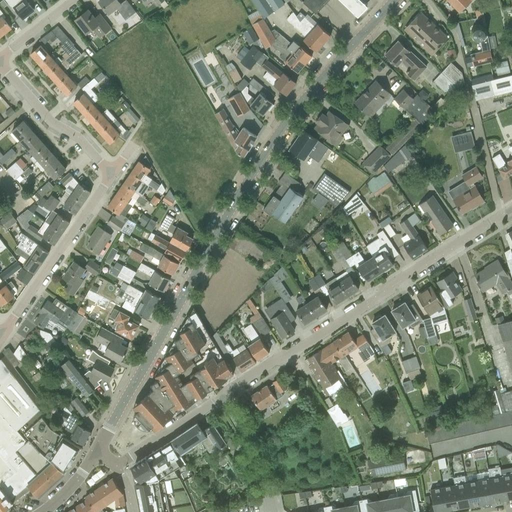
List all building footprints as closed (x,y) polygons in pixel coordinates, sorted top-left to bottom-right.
[(6,0),(17,14),(19,13),(23,19),(34,10),(29,4),(34,0),(6,0)] [(100,0),(99,1),(105,9),(109,14),(116,8),(125,20),(132,15),(139,24),(142,21),(135,12),(136,12),(127,2),(122,6),(117,0),(100,0)] [(273,11),(265,0),(252,0),(264,18),(273,11)] [(265,0),(273,11),(283,5),(280,0),(265,0)] [(300,0),(315,14),(328,0),(300,0)] [(362,0),(340,0),(348,7),(359,18),(370,7),(362,0)] [(446,0),(459,12),(471,0),(446,0)] [(0,36),(11,28),(3,19),(6,17),(0,9),(0,36)] [(88,10),(75,20),(81,27),(86,33),(92,28),(99,37),(108,31),(111,29),(107,24),(101,16),(96,20),(94,18),(88,10)] [(292,12),(286,19),(306,37),(303,40),(316,52),(323,44),(300,22),(296,16),(292,12)] [(300,12),(296,16),(300,22),(323,44),(330,36),(307,14),(305,17),(300,12)] [(431,56),(447,39),(420,13),(404,30),(431,56)] [(259,38),(264,47),(265,49),(270,43),(276,38),(265,24),(262,19),(252,25),(257,34),(259,38)] [(474,55),(464,58),(467,67),(477,65),(477,66),(492,62),(487,32),(485,29),(484,27),(481,26),(478,25),(475,26),(473,27),(471,29),(470,31),(470,34),(470,37),(472,39),(473,40),(474,41),(476,42),(478,42),(480,42),(482,52),(474,54),(474,55)] [(57,26),(39,40),(43,45),(54,35),(62,43),(61,44),(59,46),(60,46),(68,39),(63,34),(57,26)] [(237,57),(241,60),(239,62),(249,70),(255,62),(267,71),(269,73),(275,67),(265,59),(267,57),(258,50),(264,47),(259,38),(258,39),(251,27),(241,33),(248,45),(252,43),(253,46),(246,54),(242,51),(237,57)] [(280,33),(276,37),(280,43),(305,64),(311,56),(299,45),(296,48),(280,33)] [(276,38),(270,43),(287,58),(284,61),(297,72),(305,64),(280,43),(276,37),(276,38)] [(68,39),(60,46),(66,53),(62,56),(65,59),(76,49),(73,45),(68,39)] [(398,41),(384,56),(397,67),(401,63),(408,69),(405,73),(414,81),(427,67),(410,52),(398,41)] [(30,54),(39,64),(49,55),(40,45),(30,54)] [(228,45),(216,51),(220,58),(231,51),(228,45)] [(65,59),(58,65),(48,74),(57,84),(67,75),(63,72),(69,67),(68,66),(80,54),(76,49),(65,59)] [(49,55),(39,64),(48,74),(58,65),(49,55)] [(507,61),(495,64),(498,75),(510,72),(507,61)] [(450,63),(441,73),(456,87),(459,90),(464,83),(461,73),(450,63)] [(234,67),(228,71),(233,81),(240,77),(234,67)] [(268,76),(265,80),(273,86),(274,85),(286,95),(295,83),(275,67),(269,73),(267,71),(265,73),(268,76)] [(441,73),(433,82),(447,95),(456,87),(441,73)] [(88,74),(77,84),(81,89),(88,83),(90,81),(92,78),(88,74)] [(497,78),(481,82),(471,85),(475,100),(493,96),(511,91),(511,74),(510,75),(497,78)] [(67,75),(57,84),(67,95),(77,86),(67,75)] [(262,86),(252,78),(248,83),(258,91),(262,86)] [(239,92),(248,83),(244,79),(236,86),(239,92)] [(354,103),(374,122),(376,121),(371,117),(391,96),(375,81),(354,103)] [(96,101),(88,91),(92,88),(88,83),(81,89),(85,92),(73,102),(82,113),(92,104),(96,101)] [(392,155),(435,112),(416,94),(412,99),(402,89),(393,100),(404,109),(402,110),(413,121),(385,149),(392,155)] [(227,99),(237,116),(249,109),(239,92),(227,99)] [(244,98),(247,102),(263,115),(267,109),(269,111),(273,105),(272,104),(272,103),(265,98),(267,96),(261,92),(255,99),(247,93),(244,98)] [(102,105),(106,110),(107,109),(112,105),(108,99),(102,105)] [(124,111),(128,108),(130,107),(126,102),(121,106),(124,111)] [(92,104),(82,113),(91,123),(101,114),(92,104)] [(11,108),(5,113),(9,117),(15,112),(11,108)] [(124,111),(124,112),(134,124),(139,120),(128,108),(124,111)] [(101,114),(91,123),(100,133),(110,124),(115,119),(107,109),(106,110),(101,114)] [(222,109),(215,113),(237,153),(243,157),(248,150),(257,136),(243,128),(238,136),(222,109)] [(341,136),(348,126),(329,112),(325,117),(321,114),(315,122),(320,125),(316,130),(327,138),(326,140),(336,147),(343,138),(341,136)] [(110,124),(100,133),(110,143),(119,135),(121,136),(125,130),(121,125),(116,120),(115,119),(110,124)] [(31,130),(23,121),(11,131),(20,140),(31,130)] [(121,136),(126,140),(131,133),(126,129),(121,136)] [(31,130),(20,140),(28,150),(40,140),(31,130)] [(318,163),(328,148),(302,130),(288,150),(304,161),(308,156),(318,163)] [(454,153),(475,148),(470,132),(450,137),(454,153)] [(37,160),(48,150),(40,140),(28,150),(33,156),(29,159),(33,163),(37,160)] [(6,142),(0,147),(0,158),(11,148),(6,142)] [(412,156),(404,145),(384,166),(388,172),(412,156)] [(501,156),(493,161),(504,178),(511,172),(511,145),(511,146),(511,157),(507,161),(508,163),(507,165),(501,156)] [(373,175),(390,157),(379,146),(362,164),(373,175)] [(11,148),(0,158),(0,163),(1,165),(14,153),(11,148)] [(48,150),(37,160),(45,169),(57,159),(48,150)] [(57,159),(45,169),(54,179),(65,169),(57,159)] [(139,161),(131,173),(141,180),(147,184),(151,178),(145,174),(149,169),(139,161)] [(14,180),(22,173),(18,169),(15,164),(7,172),(14,180)] [(448,191),(458,210),(459,209),(461,214),(471,208),(471,207),(475,205),(476,207),(483,202),(472,184),(483,178),(476,166),(461,176),(464,181),(448,191)] [(28,167),(22,173),(26,177),(32,171),(28,167)] [(375,179),(374,177),(366,184),(375,197),(393,185),(384,172),(375,179)] [(69,173),(61,179),(60,181),(64,186),(66,188),(64,190),(83,203),(90,192),(79,184),(69,173)] [(131,173),(123,184),(133,191),(140,196),(140,195),(142,196),(149,186),(147,184),(141,180),(131,173)] [(272,213),(285,223),(303,197),(295,192),(300,185),(285,173),(278,183),(282,187),(281,188),(277,194),(275,197),(274,197),(273,197),(272,197),(271,198),(271,199),(271,200),(272,201),(270,200),(263,210),(270,215),(272,213)] [(335,207),(349,192),(324,174),(312,190),(317,194),(310,203),(321,210),(327,201),(335,207)] [(36,192),(41,197),(53,187),(48,181),(36,192)] [(156,190),(162,194),(165,190),(161,183),(156,190)] [(115,195),(123,201),(131,206),(132,207),(136,201),(143,205),(146,200),(140,196),(133,191),(123,184),(115,195)] [(51,195),(47,200),(56,206),(58,202),(63,205),(63,206),(75,214),(83,203),(64,190),(66,191),(61,198),(59,197),(57,199),(51,195)] [(131,206),(123,201),(115,195),(108,206),(117,213),(114,217),(124,224),(128,219),(124,216),(131,206)] [(165,195),(161,200),(171,206),(174,201),(165,195)] [(432,196),(417,206),(423,214),(424,213),(430,221),(429,222),(433,229),(435,228),(440,235),(453,226),(432,196)] [(42,207),(43,206),(51,212),(44,222),(49,225),(62,233),(69,222),(57,214),(53,211),(56,206),(47,200),(46,201),(41,197),(36,204),(42,207)] [(354,213),(363,205),(354,197),(346,205),(354,213)] [(10,212),(1,220),(5,226),(7,229),(17,221),(10,212)] [(22,213),(17,217),(26,231),(35,237),(38,232),(43,235),(42,236),(54,244),(62,233),(49,225),(44,222),(38,231),(30,225),(22,213)] [(138,220),(140,222),(138,225),(143,228),(150,219),(143,214),(138,220)] [(160,226),(163,228),(173,234),(169,241),(186,250),(192,239),(185,235),(187,233),(171,224),(174,219),(167,214),(160,226)] [(420,221),(414,214),(399,224),(406,235),(401,239),(404,244),(403,245),(412,259),(427,249),(412,227),(420,221)] [(124,224),(114,217),(113,216),(107,224),(118,232),(124,224)] [(388,217),(379,224),(382,228),(383,228),(390,238),(395,234),(388,224),(392,222),(388,217)] [(90,249),(92,250),(98,255),(111,235),(98,227),(91,237),(93,238),(87,247),(90,249)] [(323,228),(317,233),(321,238),(327,234),(323,228)] [(372,257),(382,272),(383,271),(384,272),(389,269),(388,267),(393,264),(387,256),(390,254),(392,258),(398,254),(382,230),(376,234),(379,238),(366,246),(372,257)] [(17,246),(18,247),(41,263),(49,252),(27,238),(21,233),(17,238),(20,241),(17,246)] [(165,253),(171,256),(180,261),(185,252),(155,235),(152,241),(167,249),(165,253)] [(368,280),(382,272),(372,257),(364,262),(360,257),(354,261),(342,242),(336,246),(338,248),(350,267),(355,263),(362,274),(363,273),(368,280)] [(179,263),(149,247),(142,243),(139,249),(160,261),(158,266),(172,274),(179,263)] [(41,263),(18,247),(14,252),(26,259),(22,265),(24,266),(23,267),(26,268),(34,274),(41,263)] [(128,248),(125,254),(140,263),(143,257),(128,248)] [(344,270),(350,267),(338,248),(332,252),(344,270)] [(0,274),(5,280),(21,267),(17,261),(0,274)] [(85,268),(95,275),(100,269),(89,261),(85,268)] [(476,279),(477,281),(483,290),(495,283),(501,293),(506,290),(509,295),(511,293),(511,287),(511,286),(511,284),(497,261),(490,265),(490,266),(475,276),(477,279),(476,279)] [(64,289),(73,295),(83,281),(79,278),(84,269),(74,262),(63,278),(69,281),(64,289)] [(115,262),(113,267),(132,278),(136,272),(123,265),(123,266),(115,262)] [(141,262),(138,268),(152,276),(149,283),(163,291),(170,279),(141,262)] [(283,265),(269,279),(273,284),(281,298),(285,303),(292,299),(279,279),(288,273),(283,265)] [(132,278),(113,267),(112,267),(117,270),(114,275),(129,284),(132,278)] [(16,278),(18,279),(26,285),(33,276),(22,268),(16,278)] [(335,278),(347,296),(358,289),(349,276),(346,271),(335,278)] [(452,272),(437,282),(441,288),(436,291),(438,295),(446,308),(453,303),(450,297),(461,290),(455,280),(457,279),(452,272)] [(347,296),(335,278),(325,284),(319,274),(313,278),(325,296),(330,293),(336,303),(347,296)] [(307,303),(315,316),(326,310),(320,300),(325,296),(313,278),(307,282),(316,296),(307,303)] [(273,284),(269,279),(259,289),(264,293),(273,284)] [(11,281),(0,289),(0,302),(2,305),(13,296),(9,290),(15,286),(11,281)] [(129,284),(125,291),(154,307),(160,297),(145,289),(143,293),(129,284)] [(416,295),(421,303),(429,315),(432,313),(438,319),(446,314),(443,306),(431,286),(416,295)] [(121,289),(118,293),(117,296),(121,298),(136,306),(134,310),(148,318),(154,307),(125,291),(121,289)] [(315,316),(307,303),(301,295),(295,299),(300,307),(295,310),(304,324),(315,316)] [(35,322),(43,328),(47,322),(53,326),(54,323),(55,323),(65,330),(66,328),(69,324),(77,313),(56,298),(52,304),(47,301),(39,312),(41,313),(35,322)] [(264,310),(282,338),(294,330),(290,323),(295,320),(285,303),(281,298),(264,310)] [(470,298),(462,300),(469,321),(476,318),(470,298)] [(250,324),(252,323),(262,337),(271,331),(249,299),(245,302),(254,315),(247,320),(250,324)] [(391,310),(402,327),(409,323),(411,327),(413,327),(422,321),(422,320),(422,319),(412,304),(407,307),(404,302),(401,304),(399,303),(395,306),(395,308),(391,310)] [(77,313),(82,316),(86,310),(80,307),(77,313)] [(164,360),(195,400),(233,374),(226,363),(210,337),(193,308),(180,332),(182,336),(175,340),(164,360)] [(128,316),(114,309),(110,317),(116,320),(112,327),(131,338),(132,336),(134,336),(136,333),(136,332),(135,331),(135,330),(137,326),(137,325),(135,324),(127,319),(128,316)] [(69,324),(66,328),(79,339),(82,335),(79,333),(74,331),(84,317),(82,316),(77,313),(69,324)] [(370,331),(380,348),(390,342),(391,339),(388,336),(395,332),(384,315),(381,317),(379,316),(375,319),(375,321),(372,323),(375,327),(370,331)] [(502,316),(494,318),(503,348),(511,345),(511,319),(504,322),(502,316)] [(431,318),(422,320),(422,321),(427,337),(429,343),(437,341),(435,335),(436,334),(431,318)] [(269,352),(250,324),(243,329),(252,343),(248,346),(257,360),(269,352)] [(100,331),(96,339),(108,346),(104,353),(111,357),(120,362),(123,355),(124,355),(125,353),(124,353),(126,349),(119,345),(120,344),(115,341),(118,336),(109,331),(102,327),(100,331)] [(226,363),(233,359),(241,372),(255,363),(247,349),(246,350),(240,354),(236,349),(229,353),(216,332),(210,337),(226,363)] [(348,332),(332,343),(342,358),(345,356),(358,347),(360,351),(358,352),(364,362),(374,355),(373,351),(362,335),(353,340),(348,332)] [(47,342),(53,337),(50,333),(44,338),(47,342)] [(332,343),(321,349),(331,364),(337,360),(345,372),(348,370),(350,373),(352,373),(355,371),(345,356),(342,358),(332,343)] [(242,344),(236,349),(240,354),(246,350),(242,344)] [(13,353),(19,361),(20,363),(28,357),(19,345),(13,353)] [(505,412),(511,409),(511,345),(503,348),(511,376),(511,389),(500,394),(502,402),(505,412)] [(321,349),(304,360),(326,396),(329,395),(329,396),(343,387),(344,389),(348,386),(338,371),(337,371),(331,364),(321,349)] [(88,370),(82,374),(94,389),(100,384),(98,381),(101,379),(107,382),(114,368),(108,365),(110,361),(98,355),(92,350),(87,359),(95,364),(91,372),(88,370)] [(0,406),(18,428),(39,409),(43,406),(5,355),(0,358),(0,406)] [(408,359),(413,371),(415,378),(421,376),(418,369),(420,368),(415,356),(408,359)] [(94,389),(82,374),(82,375),(70,358),(61,364),(70,376),(69,378),(71,380),(73,380),(77,386),(77,388),(79,390),(80,390),(81,391),(81,393),(77,396),(71,401),(82,416),(89,411),(82,402),(84,401),(84,396),(85,396),(94,390),(94,389)] [(413,371),(408,359),(401,361),(405,373),(407,373),(410,380),(415,378),(413,371)] [(171,417),(195,400),(164,360),(155,376),(157,380),(150,384),(135,409),(134,412),(133,415),(133,418),(133,420),(134,422),(135,425),(137,426),(139,428),(141,429),(144,430),(147,430),(149,430),(151,430),(153,429),(155,431),(171,417)] [(251,396),(260,410),(282,396),(281,393),(287,389),(280,378),(273,383),(268,387),(267,385),(251,396)] [(492,392),(496,403),(498,403),(502,402),(500,394),(499,390),(492,392)] [(197,413),(206,408),(201,400),(192,406),(197,413)] [(337,404),(327,410),(337,427),(347,421),(337,404)] [(499,414),(497,405),(485,408),(487,417),(499,414)] [(0,511),(13,503),(0,486),(0,485),(27,464),(15,451),(26,441),(16,430),(18,428),(0,406),(0,511)] [(54,415),(58,417),(59,419),(58,420),(62,424),(63,423),(66,426),(65,428),(72,433),(70,437),(84,445),(91,432),(74,423),(77,419),(70,415),(71,413),(65,407),(61,410),(58,408),(54,415)] [(39,409),(18,428),(22,432),(42,413),(39,409)] [(511,424),(511,410),(505,412),(487,417),(448,426),(431,430),(425,431),(428,444),(511,424)] [(23,433),(28,439),(29,439),(39,452),(64,474),(64,473),(81,448),(65,438),(66,435),(59,431),(58,433),(50,428),(41,417),(23,433)] [(197,423),(171,440),(171,441),(181,456),(202,442),(208,451),(215,447),(217,450),(226,444),(212,424),(202,431),(197,423)] [(28,439),(26,441),(15,451),(27,464),(0,485),(0,486),(13,503),(13,502),(19,498),(20,499),(25,495),(24,494),(31,489),(39,497),(64,474),(39,452),(29,439),(28,439)] [(229,439),(225,442),(231,450),(235,447),(229,439)] [(181,456),(171,441),(159,448),(173,470),(185,462),(181,456)] [(173,470),(159,448),(145,457),(159,479),(158,479),(158,482),(163,481),(169,480),(178,478),(173,470)] [(486,459),(484,448),(472,451),(472,452),(473,459),(474,461),(486,459)] [(473,459),(472,452),(462,453),(464,460),(473,459)] [(370,476),(405,469),(402,453),(367,460),(370,476)] [(159,479),(145,457),(134,464),(133,470),(142,482),(135,484),(140,511),(156,511),(169,510),(163,481),(158,482),(158,479),(159,479)] [(487,469),(489,479),(493,501),(505,499),(501,476),(499,470),(498,467),(487,469)] [(511,467),(499,470),(501,476),(505,499),(511,497),(511,467)] [(453,485),(465,483),(464,475),(452,478),(453,485)] [(124,505),(122,493),(112,478),(98,487),(109,503),(114,499),(116,507),(124,505)] [(489,479),(477,481),(481,504),(493,501),(489,479)] [(477,481),(465,483),(470,506),(481,504),(477,481)] [(465,483),(453,485),(458,508),(470,506),(465,483)] [(453,485),(442,487),(446,510),(458,508),(453,485)] [(85,497),(86,499),(94,511),(95,511),(101,508),(109,503),(98,487),(85,497)] [(442,487),(430,489),(433,511),(436,511),(446,510),(442,487)] [(397,496),(399,511),(416,511),(419,511),(415,490),(407,492),(405,495),(397,496)] [(379,500),(381,511),(399,511),(397,496),(396,494),(389,495),(388,498),(379,500)] [(94,511),(86,499),(77,505),(81,511),(94,511)] [(361,500),(362,511),(381,511),(379,500),(371,501),(367,499),(361,500)] [(352,505),(343,507),(344,511),(362,511),(361,500),(354,502),(352,505)]
